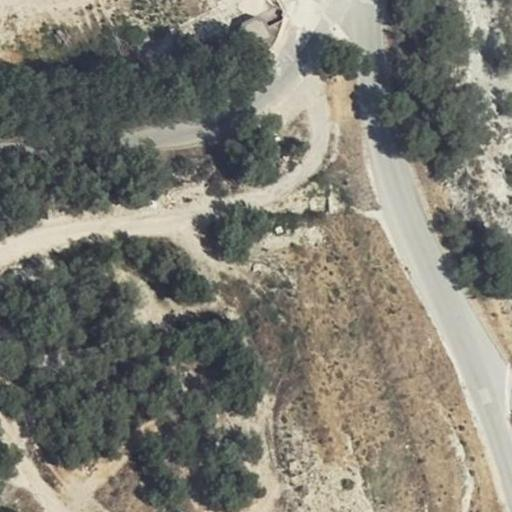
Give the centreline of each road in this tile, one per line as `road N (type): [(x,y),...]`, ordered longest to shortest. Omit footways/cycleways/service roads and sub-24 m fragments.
road 1 (unclassified): [(361,0),(389,166),(511,472)]
road 2 (track): [(0,246),(27,234),(241,198),(317,156),(307,42)]
road 3 (unclassified): [(307,42),(274,96),(217,124),(0,153)]
